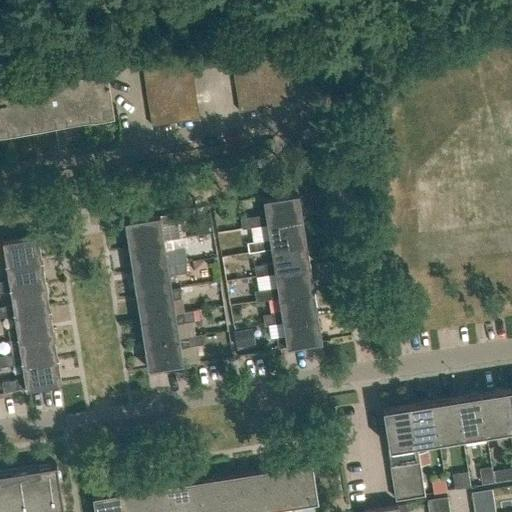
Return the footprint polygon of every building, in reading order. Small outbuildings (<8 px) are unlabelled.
[(255,51),(279,48),(277,36),(253,40),(255,51)] [(231,55),(255,51),(253,40),(229,44),(231,55)] [(257,62),(280,59),(279,48),(255,51),(257,62)] [(167,66),(191,62),(190,51),(165,54),(167,66)] [(233,66),(257,62),(255,51),(231,55),(233,66)] [(143,69),(167,66),(165,54),(141,58),(143,69)] [(258,73),(282,70),(280,59),(257,62),(258,73)] [(169,77),(193,73),(191,62),(167,66),(169,77)] [(234,77),(258,73),(257,62),(233,66),(234,77)] [(106,64),(0,80),(0,90),(5,125),(113,107),(113,106),(106,65),(106,64)] [(144,80),(169,77),(167,66),(143,69),(144,80)] [(260,84),(284,81),(282,70),(258,73),(260,84)] [(170,88),(195,84),(193,73),(169,77),(170,88)] [(236,88),(260,84),(258,73),(234,77),(236,88)] [(146,91),(170,88),(169,77),(144,80),(146,91)] [(262,95),(286,92),(284,81),(260,84),(262,95)] [(172,99),(197,95),(195,84),(170,88),(172,99)] [(238,99),(262,95),(260,84),(236,88),(238,99)] [(148,103),(172,99),(170,88),(146,91),(148,103)] [(262,95),(263,107),(287,103),(286,92),(262,95)] [(174,110),(198,106),(197,95),(172,99),(174,110)] [(240,110),(263,107),(262,95),(238,99),(240,110)] [(149,114),(174,110),(172,99),(148,103),(149,114)] [(174,110),(176,121),(200,117),(198,106),(174,110)] [(151,125),(176,121),(174,110),(149,114),(151,125)] [(266,223),(302,217),(298,192),(263,197),(262,198),(265,212),(257,214),(257,215),(240,217),(241,227),(258,224),(266,223)] [(163,239),(161,225),(181,222),(179,211),(160,214),(124,220),(128,245),(163,239)] [(270,247),(306,241),(302,217),(266,223),(269,236),(260,238),(261,238),(247,241),(248,251),(270,247)] [(0,265),(6,265),(41,259),(37,234),(1,239),(4,254),(0,255),(0,265)] [(167,264),(167,263),(165,250),(173,248),(187,246),(185,236),(163,239),(128,245),(132,269),(167,264)] [(275,271),(309,266),(306,241),(270,247),(273,260),(254,263),(256,275),(275,272),(275,271)] [(10,289),(45,283),(41,259),(6,265),(8,278),(0,279),(0,290),(10,289)] [(136,293),(171,288),(169,274),(186,271),(185,260),(167,263),(167,264),(132,269),(136,293)] [(279,296),(313,290),(309,266),(275,271),(275,272),(277,285),(259,288),(260,299),(279,296)] [(14,313),(48,308),(45,283),(10,289),(12,303),(3,304),(3,305),(0,305),(0,315),(14,314),(14,313)] [(140,318),(175,312),(173,298),(181,297),(179,286),(171,288),(136,293),(140,318)] [(283,320),(317,314),(313,290),(279,296),(281,309),(263,312),(265,323),(283,320)] [(9,339),(17,338),(52,332),(48,308),(14,313),(14,314),(16,327),(7,329),(9,339)] [(143,342),(179,336),(176,322),(195,319),(193,309),(175,312),(140,318),(143,342)] [(283,320),(285,334),(277,335),(278,346),(279,346),(286,345),(321,339),(317,314),(283,320)] [(248,330),(235,332),(237,346),(250,344),(248,330)] [(22,362),(56,356),(52,332),(17,338),(20,352),(11,353),(0,355),(0,365),(22,362)] [(179,336),(143,342),(147,367),(183,362),(180,347),(203,343),(201,333),(179,337),(179,336)] [(22,362),(24,376),(15,377),(16,378),(2,380),(3,390),(18,388),(25,387),(60,381),(56,356),(22,362)] [(511,390),(505,391),(504,384),(502,385),(510,431),(511,431),(510,426),(511,425),(511,390)] [(508,431),(510,431),(502,385),(501,385),(501,387),(493,389),(493,393),(481,395),(480,388),(479,388),(486,435),(488,435),(487,430),(508,426),(508,431)] [(485,435),(486,435),(479,388),(477,389),(478,391),(469,393),(470,397),(458,399),(456,392),(455,392),(462,439),(464,438),(463,433),(484,430),(485,435)] [(461,439),(462,439),(455,392),(453,392),(454,395),(445,396),(446,401),(434,403),(433,396),(431,396),(439,443),(440,442),(439,437),(460,434),(461,439)] [(437,443),(439,443),(431,396),(430,396),(430,399),(422,400),(422,405),(410,407),(409,399),(407,400),(414,441),(416,441),(436,438),(437,443)] [(416,444),(416,441),(414,441),(407,400),(406,400),(406,403),(398,404),(399,408),(384,411),(386,426),(383,427),(387,448),(416,444)] [(389,461),(418,456),(416,444),(387,448),(389,461)] [(391,473),(420,468),(418,456),(389,461),(391,473)] [(266,508),(290,504),(284,462),(282,463),(283,469),(273,471),(272,467),(262,469),(261,466),(260,466),(266,508)] [(284,462),(290,504),(315,500),(315,499),(310,464),(307,465),(296,467),(296,463),(285,465),(285,462),(284,462)] [(63,511),(56,463),(0,472),(0,511),(63,511)] [(243,511),(266,508),(260,466),(258,466),(259,473),(249,474),(248,471),(238,472),(238,470),(236,470),(243,511)] [(420,468),(391,473),(393,485),(422,481),(420,468)] [(218,511),(241,511),(243,511),(236,470),(235,470),(236,476),(225,478),(225,474),(214,476),(214,473),(212,474),(218,511)] [(194,511),(218,511),(212,474),(211,474),(212,480),(201,482),(201,478),(191,480),(190,477),(189,477),(194,511)] [(169,511),(194,511),(189,477),(187,478),(188,484),(178,486),(177,482),(167,484),(167,481),(165,481),(169,511)] [(145,511),(169,511),(165,481),(164,481),(165,488),(154,489),(153,486),(143,487),(143,485),(141,485),(145,511)] [(395,498),(424,494),(422,481),(393,485),(395,497),(395,498)] [(121,511),(145,511),(141,485),(140,485),(141,491),(130,493),(130,489),(120,491),(119,488),(118,489),(121,511)] [(473,501),(493,498),(491,488),(471,491),(473,501)] [(121,511),(118,489),(116,489),(117,495),(107,497),(106,493),(96,495),(93,495),(95,511),(121,511)] [(428,509),(448,506),(446,496),(427,499),(428,509)] [(406,511),(407,511),(406,503),(398,504),(363,509),(363,511),(406,511)]
